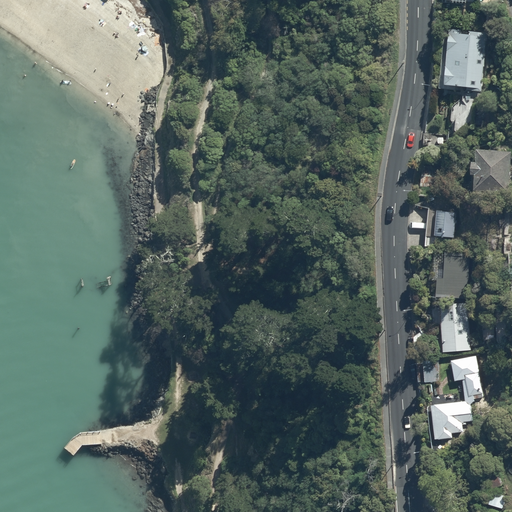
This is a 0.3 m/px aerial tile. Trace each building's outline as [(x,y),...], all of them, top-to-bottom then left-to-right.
[(472,37),(450,36),(448,58),(445,57),(443,76),(446,76),(445,92),(483,95),(488,36),(472,34),(472,37)] [(511,163),(511,154),(477,158),(477,171),(473,171),(472,183),(476,183),(476,198),(511,199),(511,163)] [(443,177),(421,176),(420,199),(442,200),(443,177)] [(456,215),(437,214),(435,240),(454,242),(456,215)] [(471,258),(445,257),(444,283),(437,283),(436,304),(468,302),(471,258)] [(469,306),(441,308),(444,356),(472,354),(469,306)] [(477,359),(452,366),(456,385),(462,384),(466,403),(432,410),(436,445),(473,427),(471,405),(475,405),(475,401),(485,399),(477,359)] [(438,362),(423,363),(424,368),(417,368),(418,384),(424,383),(424,385),(440,384),(438,362)] [(502,489),(498,476),(488,479),(492,492),(502,489)] [(497,495),(493,494),(489,509),(499,511),(502,511),(507,496),(498,493),(497,495)]
